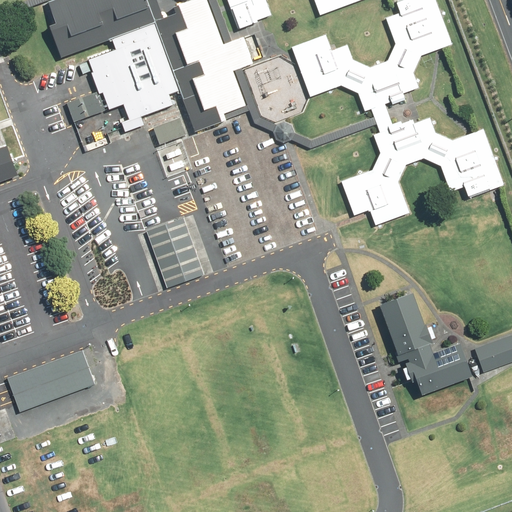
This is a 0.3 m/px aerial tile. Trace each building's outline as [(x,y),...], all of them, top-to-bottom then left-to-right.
[(214,120),(248,107),(234,71),(253,64),(242,36),(222,43),(205,0),(193,0),(168,9),(164,0),(49,0),(48,1),(69,55),(112,38),(116,47),(83,61),(94,90),(63,102),(72,124),(123,105),(128,119),(117,123),(121,135),(146,125),(144,118),(172,108),(168,97),(179,93),(195,136),(217,128),(214,120)] [(227,0),(237,28),(262,18),(269,14),(264,0),(313,0),(319,15),(359,0),(227,0)] [(341,182),(353,217),(367,211),(374,225),(407,212),(395,181),(402,165),(424,158),(439,165),(448,191),(461,187),(466,199),(500,186),(482,129),(450,140),(434,133),(428,116),(422,119),(394,129),(381,99),(410,88),(416,86),(412,70),(419,55),(451,43),(435,0),(394,0),(399,12),(384,18),(394,44),(386,60),(369,66),(352,60),(345,44),(329,49),(324,34),(290,47),(308,96),(340,83),(358,89),(372,126),(382,152),(374,168),(341,182)] [(180,115),(150,127),(157,146),(187,134),(180,115)] [(5,145),(0,146),(0,182),(17,176),(5,145)] [(183,220),(149,232),(169,288),(202,276),(183,220)] [(417,396),(472,377),(460,344),(435,352),(414,293),(378,306),(398,363),(405,360),(417,396)] [(511,342),(509,335),(472,349),(480,372),(511,360),(511,342)] [(83,349),(2,379),(15,414),(96,385),(83,349)]
